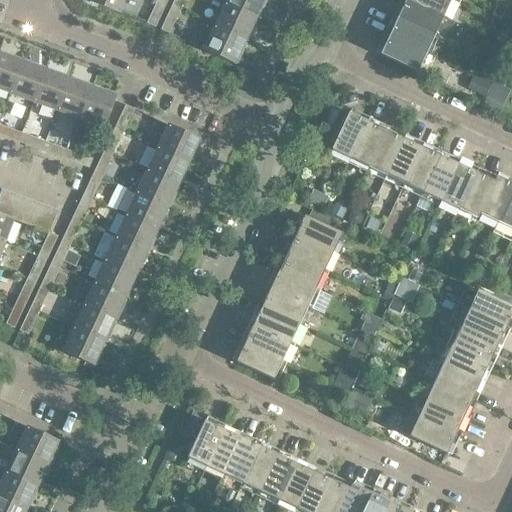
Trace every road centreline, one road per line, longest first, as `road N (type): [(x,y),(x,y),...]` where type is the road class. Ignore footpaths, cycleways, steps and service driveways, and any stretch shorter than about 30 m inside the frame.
road 1 (residential): [(181,359),(494,511),(511,472)]
road 2 (residential): [(271,128),(32,18),(39,0)]
road 3 (unclassified): [(181,359),(266,176),(271,128)]
road 4 (residential): [(324,51),(511,136)]
road 5 (residential): [(130,422),(0,364)]
